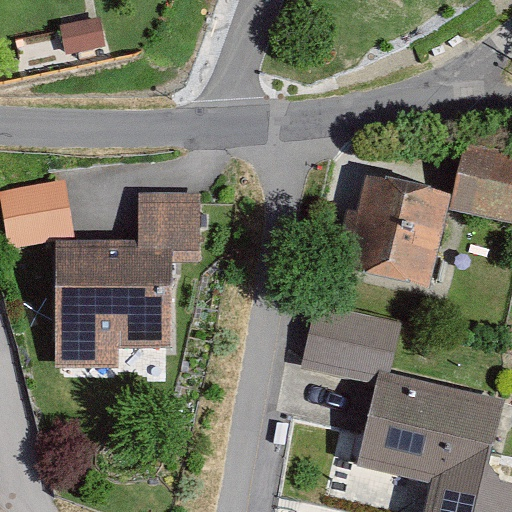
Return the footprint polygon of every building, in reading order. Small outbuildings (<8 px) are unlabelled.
[(511,167),(463,157),(449,221),(511,234),(511,167)] [(65,180),(0,191),(0,200),(9,250),(75,238),(65,180)] [(450,211),(363,195),(345,292),(432,308),(449,221),(450,211)] [(139,208),(138,256),(166,257),(166,268),(196,268),(197,209),(139,208)] [(138,256),(53,257),(53,381),(117,381),(116,366),(167,366),(166,268),(166,257),(138,256)] [(490,421),(367,395),(347,485),(419,500),(416,511),(511,511),(511,496),(476,488),(490,421)]
